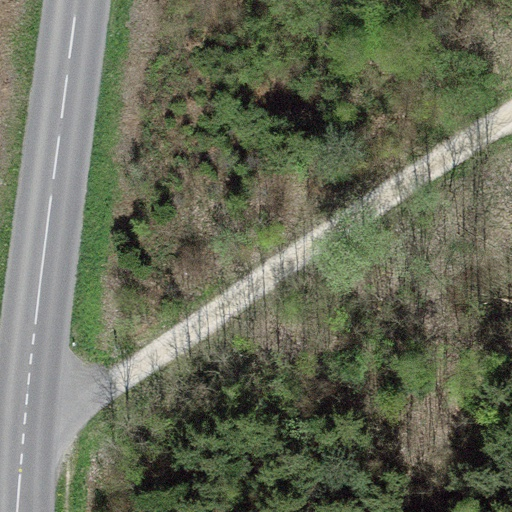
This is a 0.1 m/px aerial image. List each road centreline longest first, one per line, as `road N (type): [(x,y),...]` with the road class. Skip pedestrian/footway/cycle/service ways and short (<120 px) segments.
road 1 (track): [(22,441),(511,111)]
road 2 (tertiary): [(77,0),(17,511)]
